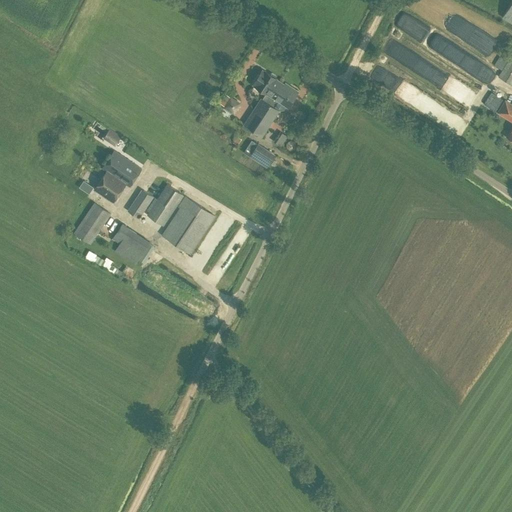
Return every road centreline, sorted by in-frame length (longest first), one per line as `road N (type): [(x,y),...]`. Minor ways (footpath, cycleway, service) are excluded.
road 1 (unclassified): [(213,344),(344,86)]
road 2 (track): [(208,354),(333,511)]
road 3 (unclassified): [(511,192),(344,86)]
road 4 (track): [(129,511),(213,344)]
road 5 (unclassified): [(344,86),(210,0)]
